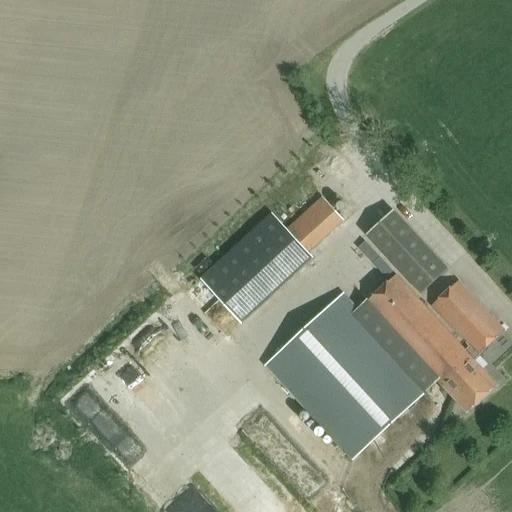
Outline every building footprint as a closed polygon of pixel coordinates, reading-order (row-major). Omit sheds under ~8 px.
[(273,215),(201,281),(241,325),(313,259),(307,253),(343,220),(316,191),(281,223),(273,215)] [(448,270),(393,211),(366,236),(421,295),(448,270)] [(495,384),(474,361),(465,351),(396,276),(369,301),(368,300),(357,311),(341,296),(266,366),(353,460),(438,382),(465,412),(495,384)] [(465,351),(474,361),(505,333),(458,282),(432,306),(469,347),(465,351)] [(167,368),(181,388),(250,340),(236,320),(167,368)] [(200,491),(218,511),(219,511),(305,435),(285,414),(200,491)] [(259,511),(293,511),(330,474),(312,457),(259,511)] [(343,503),(352,510),(362,496),(354,490),(343,503)]
